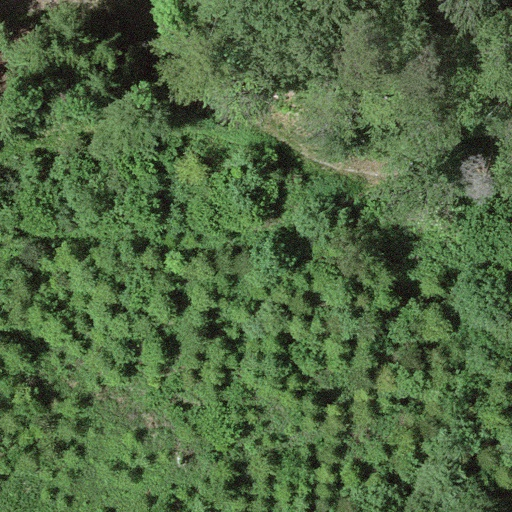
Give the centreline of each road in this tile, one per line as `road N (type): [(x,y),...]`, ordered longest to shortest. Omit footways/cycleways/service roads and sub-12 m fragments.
road 1 (track): [(35,0),(172,32),(345,171),(511,182)]
road 2 (track): [(0,136),(80,120),(305,139)]
